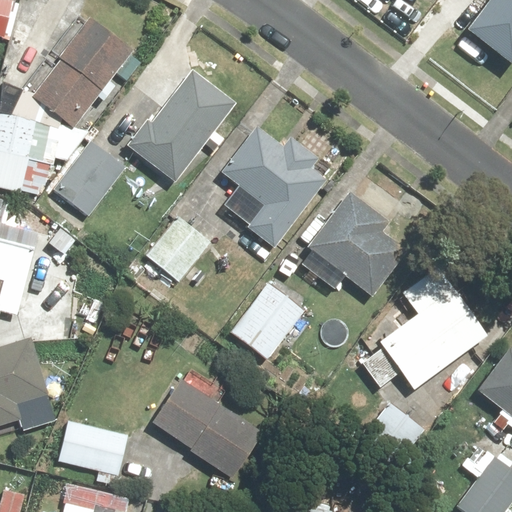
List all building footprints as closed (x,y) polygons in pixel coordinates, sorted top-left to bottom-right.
[(10,2),(0,0),(0,41),(1,42),(10,2)] [(511,0),(490,0),(465,32),(510,67),(511,64),(511,0)] [(59,60),(30,98),(72,130),(131,51),(88,19),(58,58),(59,60)] [(146,121),(126,147),(173,183),(235,104),(191,70),(149,124),(146,121)] [(55,122),(0,111),(0,188),(40,196),(55,122)] [(282,147),(255,127),(220,173),(263,207),(246,229),(272,249),(325,181),(311,170),(318,160),(289,137),(282,147)] [(123,169),(88,142),(51,190),(87,217),(123,169)] [(349,192),(306,249),(370,298),(407,251),(382,232),(389,223),(349,192)] [(0,218),(0,318),(17,323),(41,229),(0,218)] [(209,244),(177,219),(147,257),(179,283),(209,244)] [(378,343),(413,391),(487,338),(437,270),(402,295),(416,316),(378,343)] [(306,313),(267,283),(230,332),(269,361),(306,313)] [(30,339),(0,348),(0,426),(21,420),(17,405),(47,396),(30,339)] [(511,349),(510,348),(476,392),(511,419),(511,349)] [(262,435),(180,381),(149,427),(232,481),(262,435)] [(424,432),(392,407),(371,433),(403,459),(424,432)] [(65,423),(56,466),(98,474),(96,484),(113,487),(123,435),(65,423)] [(509,511),(511,508),(511,469),(496,457),(457,509),(460,511),(509,511)] [(110,511),(113,497),(65,487),(60,511),(110,511)] [(19,511),(23,495),(4,490),(0,506),(0,511),(19,511)]
